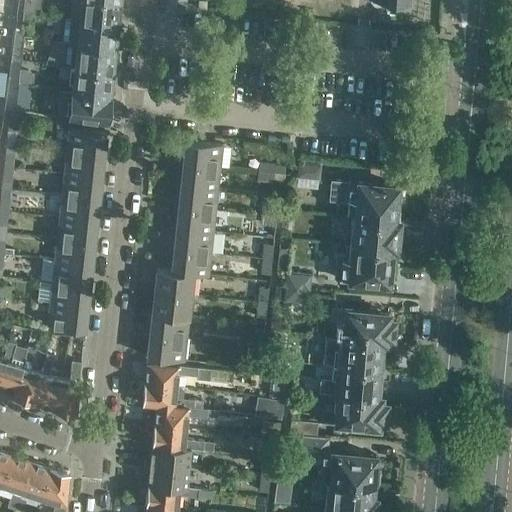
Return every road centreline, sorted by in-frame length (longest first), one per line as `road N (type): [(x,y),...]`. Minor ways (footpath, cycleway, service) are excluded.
road 1 (primary): [(482,0),(434,511)]
road 2 (residential): [(96,448),(148,0)]
road 3 (primary): [(493,511),(511,306)]
